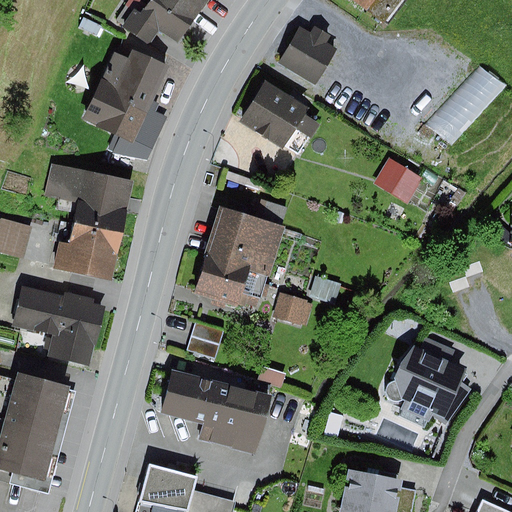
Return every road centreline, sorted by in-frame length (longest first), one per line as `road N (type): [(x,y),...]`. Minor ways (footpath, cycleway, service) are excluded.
road 1 (primary): [(268,0),(204,105),(89,511)]
road 2 (residential): [(438,511),(468,434),(511,370)]
